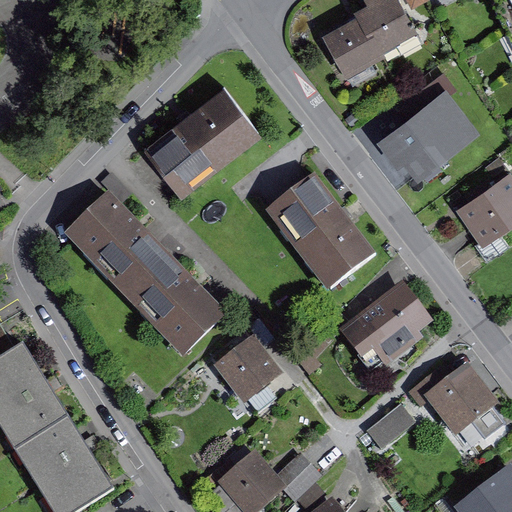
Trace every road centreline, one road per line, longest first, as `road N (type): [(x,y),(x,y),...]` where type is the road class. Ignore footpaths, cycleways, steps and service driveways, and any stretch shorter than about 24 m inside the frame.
road 1 (residential): [(244,16),(197,53),(46,208),(25,246),(34,281),(183,511)]
road 2 (residential): [(511,363),(244,16)]
road 3 (unknown): [(325,462),(450,344),(486,329)]
road 4 (unknown): [(104,149),(244,292)]
